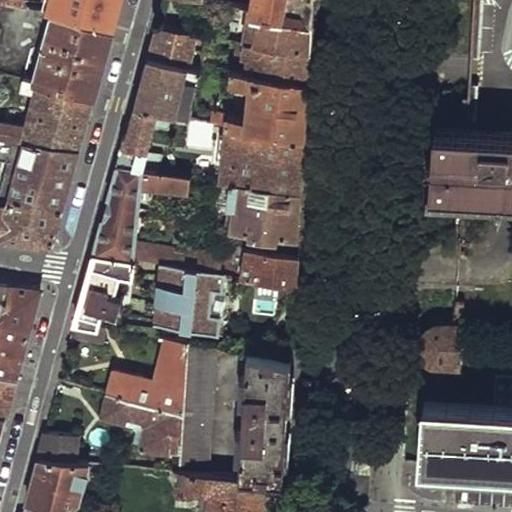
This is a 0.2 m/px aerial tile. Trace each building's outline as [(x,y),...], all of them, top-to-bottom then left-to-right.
[(120,5),(121,0),(51,0),(49,9),(57,11),(114,26),(120,5)] [(255,0),(254,5),(313,15),(313,0),(255,0)] [(472,0),(468,66),(464,126),(476,127),(479,80),(469,79),(471,53),(481,54),(484,0),(472,0)] [(252,5),(248,33),(239,33),(238,39),(255,42),(311,50),(312,32),(313,15),(254,5),(252,5)] [(57,11),(36,79),(39,80),(95,94),(103,65),(114,26),(57,11)] [(154,41),(151,52),(192,60),(199,32),(158,26),(154,41)] [(255,42),(247,72),(308,80),(309,66),(311,50),(255,42)] [(142,81),(135,106),(159,110),(176,114),(180,99),(178,98),(184,79),(200,83),(204,70),(150,55),(142,81)] [(251,84),(246,116),(226,115),(225,124),(228,125),(305,136),(307,108),(308,80),(247,72),(233,70),(231,82),(251,84)] [(39,80),(26,123),(9,121),(7,127),(0,126),(0,134),(7,135),(80,147),(87,121),(95,94),(39,80)] [(127,135),(120,163),(145,167),(159,110),(135,106),(127,135)] [(214,150),(214,116),(189,116),(189,149),(214,150)] [(501,188),(511,188),(511,129),(476,127),(464,126),(435,124),(431,183),(501,188)] [(244,142),(240,172),(222,169),(220,178),(232,180),(301,189),(303,163),(305,136),(228,125),(226,138),(244,142)] [(18,145),(6,200),(0,199),(0,238),(19,240),(50,244),(53,242),(66,197),(80,147),(7,135),(6,142),(18,145)] [(145,167),(120,163),(108,205),(95,250),(137,257),(161,261),(178,264),(181,251),(192,174),(145,167)] [(232,180),(227,205),(234,206),(231,227),(252,231),(250,236),(274,241),(273,249),(297,253),(299,221),(301,189),(232,180)] [(462,198),(459,254),(468,254),(471,199),(462,198)] [(245,244),(240,273),(295,283),(296,265),(297,253),(273,249),(245,244)] [(85,287),(76,322),(101,326),(104,309),(118,314),(123,295),(115,292),(120,272),(132,275),(137,257),(95,250),(85,287)] [(181,251),(178,264),(218,271),(220,259),(181,251)] [(161,261),(156,322),(219,333),(220,314),(211,312),(212,289),(222,289),(223,272),(218,271),(178,264),(161,261)] [(6,282),(0,304),(0,372),(16,377),(27,339),(40,288),(6,282)] [(465,295),(456,295),(455,322),(438,322),(430,325),(422,332),(420,341),(420,351),(424,358),(431,364),(438,366),(451,367),(462,367),(465,295)] [(76,322),(72,337),(104,342),(106,331),(107,327),(101,326),(76,322)] [(114,368),(107,392),(186,413),(191,341),(165,337),(155,378),(140,374),(114,368)] [(191,341),(186,413),(184,436),(182,469),(208,471),(216,346),(191,341)] [(249,351),(247,362),(290,370),(290,358),(249,351)] [(419,460),(511,465),(511,357),(498,356),(490,361),(486,367),(484,398),(449,396),(423,394),(419,460)] [(247,362),(240,474),(273,477),(283,478),(287,417),(290,370),(247,362)] [(0,372),(0,415),(6,416),(11,396),(16,377),(0,372)] [(107,392),(101,417),(112,420),(126,424),(128,418),(145,423),(138,447),(142,454),(168,460),(174,438),(184,436),(186,413),(107,392)] [(46,431),(40,455),(77,458),(79,434),(46,431)] [(31,488),(23,511),(54,511),(55,507),(67,499),(74,503),(80,500),(91,460),(77,458),(40,455),(31,488)] [(211,490),(208,511),(263,511),(265,494),(271,494),(273,477),(240,474),(208,471),(182,469),(177,468),(176,480),(181,487),(211,490)] [(457,478),(448,477),(447,503),(456,503),(457,478)]
